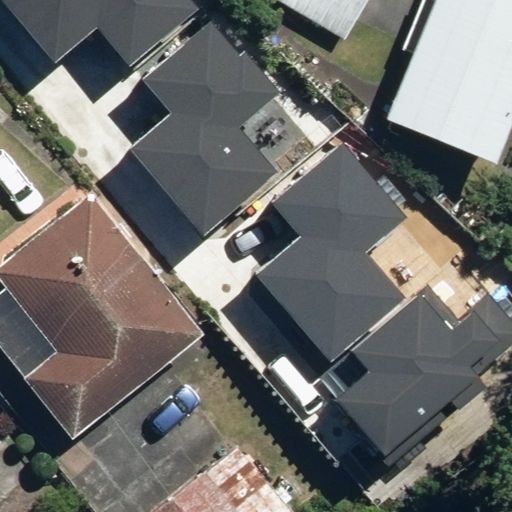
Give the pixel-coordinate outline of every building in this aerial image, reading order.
[(97,30),(129,67),(198,9),(190,0),(1,0),(57,64),(97,30)] [(290,0),(348,34),(367,0),(290,0)] [(511,121),(511,0),(432,0),(390,107),(500,151),(511,121)] [(129,148),(202,236),(280,172),(240,125),(280,92),(245,50),(239,54),(212,21),(144,77),(173,113),(129,148)] [(256,276),(329,363),(406,299),(366,250),(407,216),(399,206),(406,200),(386,175),(376,183),(344,144),(272,203),(301,239),(256,276)] [(92,188),(0,264),(0,265),(14,283),(0,294),(0,337),(79,432),(206,326),(92,188)] [(335,403),(390,467),(485,387),(476,377),(511,346),(511,322),(489,295),(458,320),(428,285),(352,350),(371,372),(335,403)] [(305,511),(245,439),(155,511),(305,511)]
